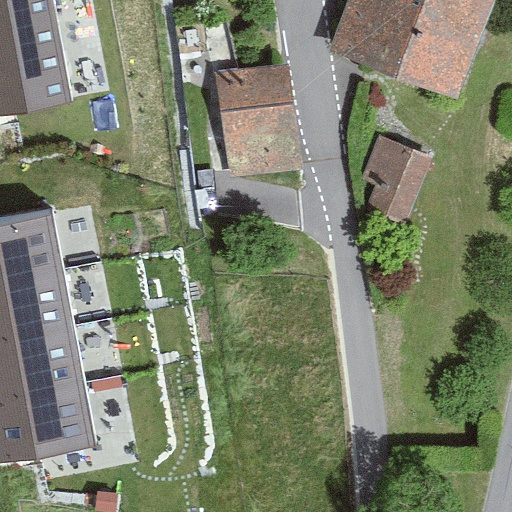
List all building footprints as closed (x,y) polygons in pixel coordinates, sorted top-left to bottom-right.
[(0,0),(0,111),(72,98),(53,0),(0,0)] [(489,0),(355,0),(336,49),(453,94),(489,0)] [(281,54),(214,63),(229,173),(296,164),(281,54)] [(433,151),(383,128),(353,194),(404,216),(433,151)] [(50,209),(0,218),(0,284),(62,273),(50,209)] [(62,273),(0,284),(0,345),(73,332),(62,273)] [(73,332),(0,345),(0,403),(84,388),(73,332)] [(84,388),(0,403),(0,458),(94,441),(84,388)]
